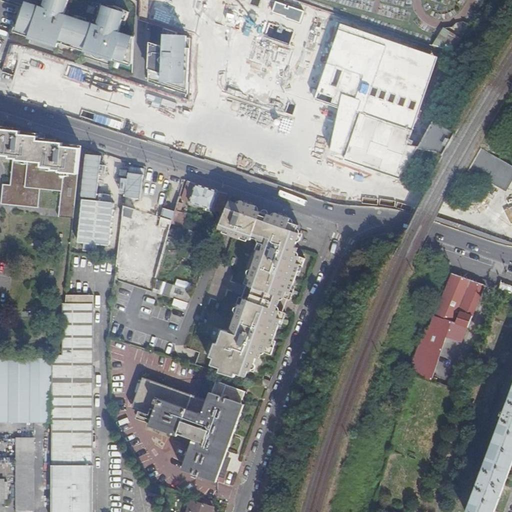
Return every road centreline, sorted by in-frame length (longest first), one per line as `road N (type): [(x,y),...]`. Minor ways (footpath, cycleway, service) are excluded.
road 1 (primary): [(0,97),(355,217)]
road 2 (residential): [(241,511),(314,306),(355,217)]
road 3 (unknown): [(197,382),(141,365),(132,379),(131,416),(175,473),(234,492)]
road 4 (primary): [(491,249),(355,217)]
